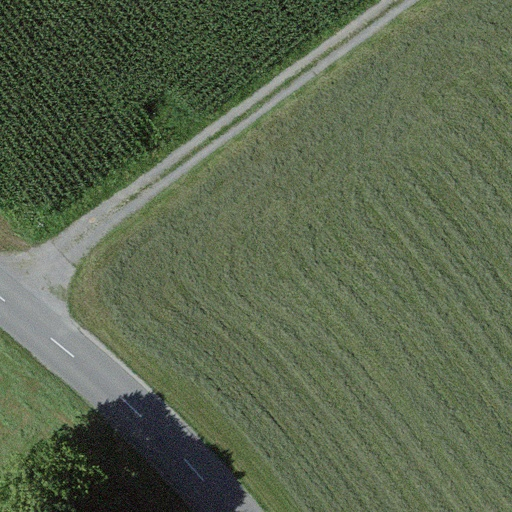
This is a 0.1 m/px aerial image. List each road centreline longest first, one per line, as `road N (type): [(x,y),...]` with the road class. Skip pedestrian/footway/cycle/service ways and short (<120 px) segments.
road 1 (track): [(413,0),(95,231),(21,311)]
road 2 (tertiary): [(0,294),(136,413),(230,511)]
